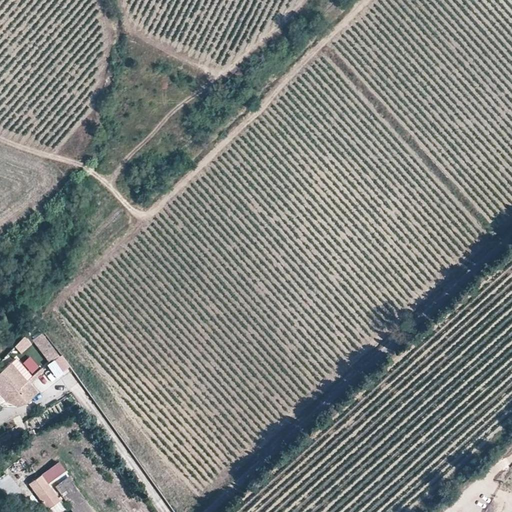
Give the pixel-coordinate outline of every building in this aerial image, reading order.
[(26,336),(14,347),(21,355),(33,344),(26,336)] [(38,393),(12,361),(0,371),(0,394),(7,403),(15,406),(26,403),(38,393)] [(60,500),(48,484),(65,471),(58,461),(27,484),(47,510),(48,509),(60,500)] [(5,474),(0,478),(0,497),(4,502),(18,492),(5,474)] [(60,511),(66,508),(60,500),(48,509),(49,511),(60,511)]
